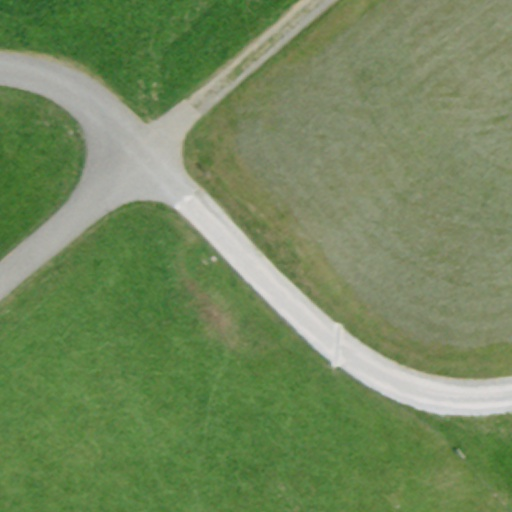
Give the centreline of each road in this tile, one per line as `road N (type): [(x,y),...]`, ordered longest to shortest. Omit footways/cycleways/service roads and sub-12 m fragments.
road 1 (residential): [(511,391),(438,391),(383,373),(305,315),(140,154)]
road 2 (track): [(318,0),(140,154)]
road 3 (unclassified): [(140,154),(0,281)]
road 4 (residential): [(0,68),(74,91),(140,154)]
